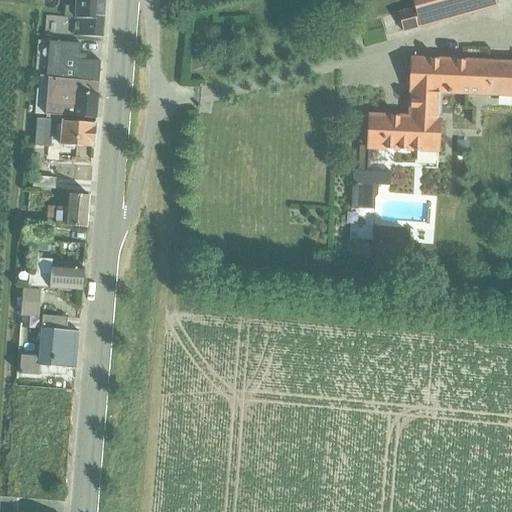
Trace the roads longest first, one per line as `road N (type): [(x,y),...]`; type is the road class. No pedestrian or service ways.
road 1 (secondary): [(82,511),(125,0)]
road 2 (track): [(157,105),(169,310)]
